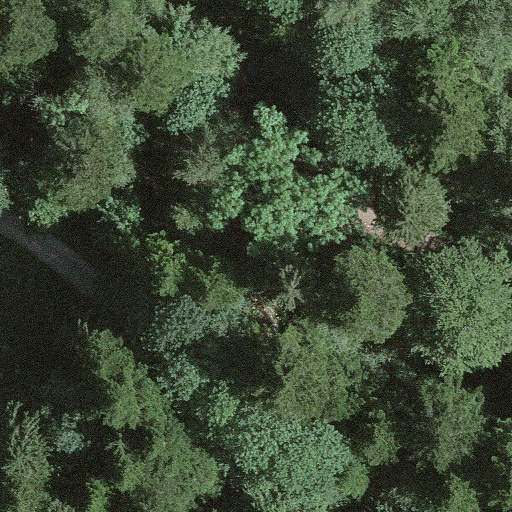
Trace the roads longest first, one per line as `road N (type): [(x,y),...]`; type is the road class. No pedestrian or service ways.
road 1 (track): [(163,0),(243,107),(360,222),(511,268)]
road 2 (track): [(0,215),(59,254),(137,333),(278,511)]
